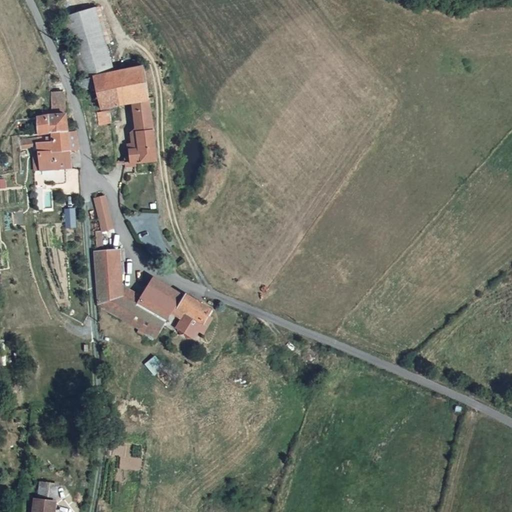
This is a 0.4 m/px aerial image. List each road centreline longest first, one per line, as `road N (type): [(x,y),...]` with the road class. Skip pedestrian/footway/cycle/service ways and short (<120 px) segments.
road 1 (unclassified): [(30,0),(71,79),(96,178),(142,264),(511,424)]
road 2 (track): [(86,151),(99,390),(93,511)]
road 3 (track): [(103,0),(120,33),(152,56),(168,199),(208,293)]
